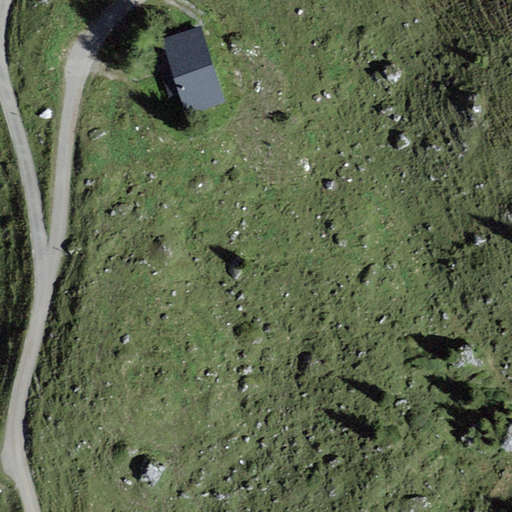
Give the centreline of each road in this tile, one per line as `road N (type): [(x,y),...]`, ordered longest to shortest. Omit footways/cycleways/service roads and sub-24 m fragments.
road 1 (unclassified): [(132,0),(91,48),(67,145),(51,278)]
road 2 (unclassified): [(5,0),(2,60),(51,278)]
road 3 (unclassified): [(51,278),(17,440),(36,511)]
